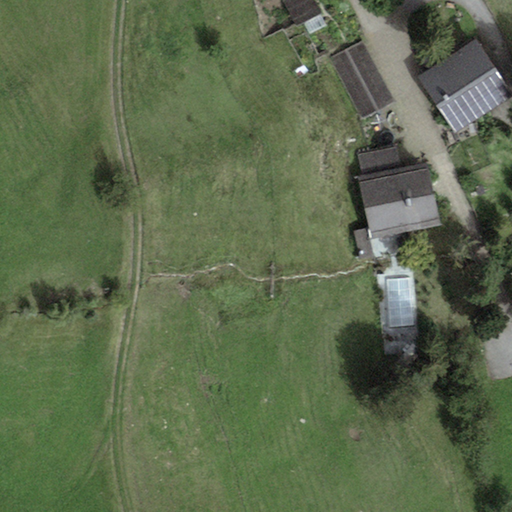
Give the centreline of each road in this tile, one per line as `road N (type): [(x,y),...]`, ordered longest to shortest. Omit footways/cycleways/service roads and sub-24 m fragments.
road 1 (track): [(131,511),(112,433),(139,238),(122,123),(118,0)]
road 2 (track): [(358,0),(452,179),(511,317)]
